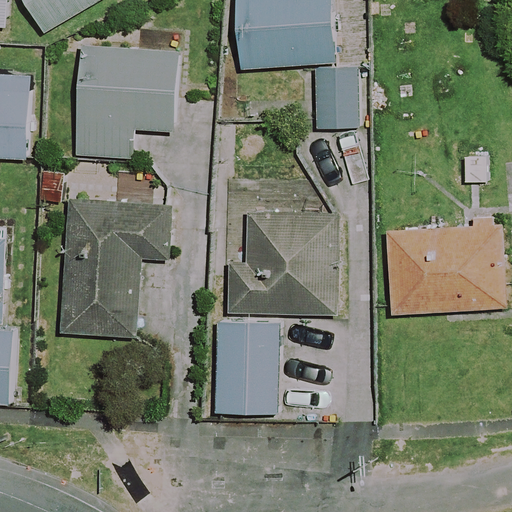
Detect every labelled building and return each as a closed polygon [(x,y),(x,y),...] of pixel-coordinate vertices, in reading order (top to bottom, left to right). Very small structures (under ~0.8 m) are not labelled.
[(9,0),(0,0),(0,29),(8,30),(9,0)] [(27,0),(49,34),(104,0),(27,0)] [(337,67),(334,0),(242,0),(245,70),(337,67)] [(182,55),(87,50),(81,157),(134,160),(136,130),(178,133),(182,55)] [(357,72),(319,74),(322,131),(359,129),(357,72)] [(36,79),(0,76),(0,159),(32,161),(36,79)] [(70,172),(40,169),(37,206),(68,208),(70,172)] [(173,207),(72,202),(65,335),(136,339),(140,263),(170,264),(173,207)] [(340,218),(253,215),(251,266),(236,265),(234,324),(224,323),(221,413),(279,416),(284,316),(336,318),(340,218)] [(510,310),(505,225),(391,231),(396,316),(510,310)] [(0,331),(7,240),(0,239),(0,404),(12,406),(18,332),(0,331)]
